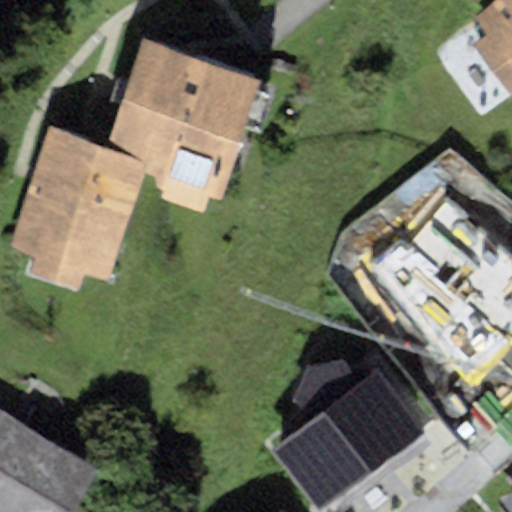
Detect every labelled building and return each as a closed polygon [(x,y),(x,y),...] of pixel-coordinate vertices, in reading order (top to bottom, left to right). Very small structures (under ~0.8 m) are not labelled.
[(511,0),(499,0),(474,18),(511,69),(511,0)] [(259,66),(130,30),(101,132),(169,151),(160,182),(204,194),(210,174),(227,179),(259,66)] [(152,151),(41,120),(7,240),(33,247),(30,258),(85,273),(88,262),(118,270),(152,151)] [(453,185),(338,271),(391,341),(506,255),(453,185)] [(374,356),(259,443),(312,511),(318,511),(429,428),(374,356)] [(70,511),(100,459),(0,403),(0,511),(70,511)]
